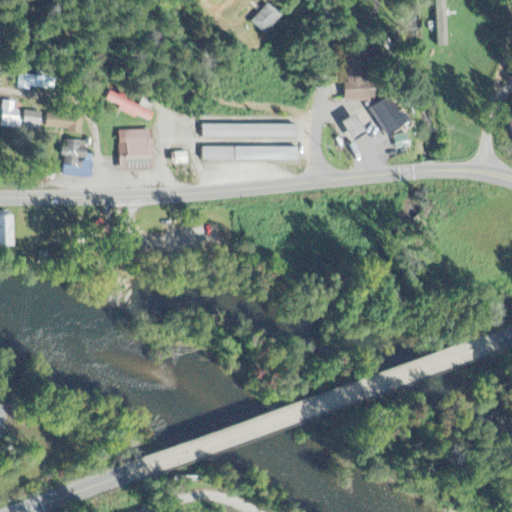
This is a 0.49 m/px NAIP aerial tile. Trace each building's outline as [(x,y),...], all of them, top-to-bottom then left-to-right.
[(432,0),(434,48),(445,48),(443,0),(432,0)] [(249,23),(263,37),(280,18),(266,5),(249,23)] [(37,76),(19,76),(18,90),(49,91),(50,80),(37,80),(37,76)] [(104,101),(120,108),(119,111),(152,125),(157,113),(108,92),(104,101)] [(403,124),(385,98),(365,111),(384,137),(403,124)] [(16,111),(17,103),(5,102),(2,128),(22,130),(24,112),(16,111)] [(24,130),(40,132),(43,115),(27,112),(24,130)] [(81,133),(82,117),(46,116),(46,131),(81,133)] [(346,142),(360,135),(350,116),(336,122),(346,142)] [(293,126),(200,127),(200,140),(293,139),(293,126)] [(151,171),(150,132),(116,132),(117,172),(151,171)] [(85,143),(65,141),(64,150),(62,150),(59,177),(89,180),(91,157),(84,156),(85,143)] [(295,150),(200,148),(199,162),(294,163),(295,150)] [(0,250),(16,250),(16,217),(0,216),(0,250)]
